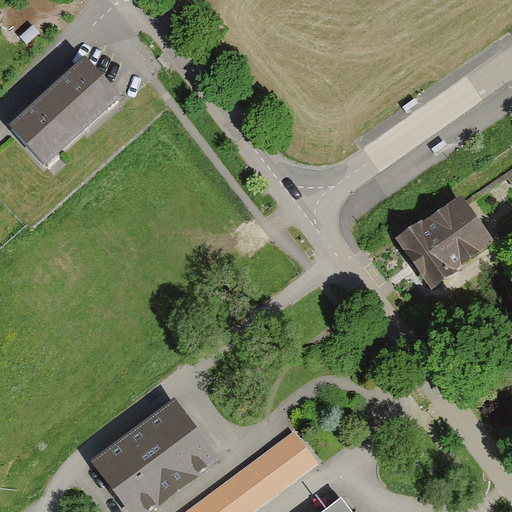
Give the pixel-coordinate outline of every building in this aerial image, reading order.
[(117,103),(83,65),(5,135),(39,172),(117,103)] [(461,201),(396,245),(428,293),(494,249),(461,201)] [(177,403),(96,464),(132,511),(153,511),(221,461),(177,403)] [(258,511),(319,467),(295,435),(191,511),(258,511)] [(354,511),(345,500),(329,511),(354,511)]
